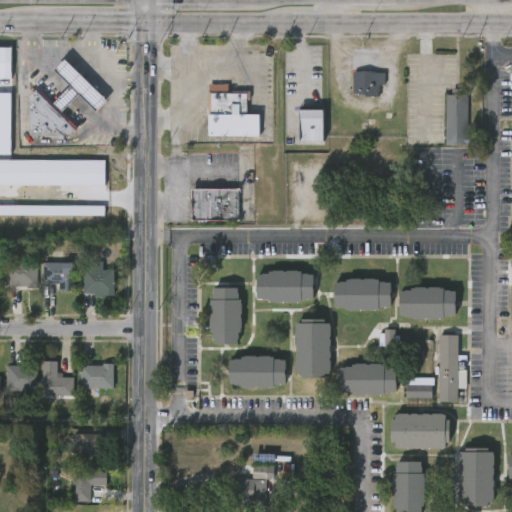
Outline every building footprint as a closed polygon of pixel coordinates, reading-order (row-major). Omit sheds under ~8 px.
[(0,78),(11,79),(11,47),(0,47),(0,78)] [(50,103),(58,111),(67,101),(75,93),(93,110),(103,99),(61,59),(50,70),(66,85),(59,93),(50,103)] [(379,94),(354,93),(354,71),(379,72),(379,94)] [(226,83),(226,90),(247,90),(247,113),(258,113),(258,135),(206,135),(207,83),(226,83)] [(58,111),(72,125),(63,133),(59,133),(59,137),(52,137),(52,134),(27,134),(25,133),(24,94),(33,86),(50,103),(58,111)] [(463,89),(463,95),(469,95),(469,135),(474,135),(474,145),(447,145),(447,94),(453,94),(453,89),(463,89)] [(0,155),(10,155),(11,94),(0,93),(0,155)] [(317,139),(295,139),(295,108),(318,108),(318,139),(317,139)] [(0,185),(105,186),(105,161),(0,160),(0,185)] [(236,220),(189,220),(189,189),(235,189),(236,220)] [(104,206),(0,205),(0,215),(104,216),(104,206)] [(35,262),(35,287),(4,285),(4,262),(35,262)] [(71,262),(71,291),(55,291),(56,284),(40,283),(40,262),(71,262)] [(296,268),(296,269),(300,269),(300,271),(312,272),(312,297),(299,297),(299,300),(296,300),(271,299),(267,299),(267,296),(254,296),(254,286),(256,286),(256,282),(254,282),(254,271),(266,272),(267,268),(271,268),(286,269),(286,268),(296,268)] [(111,269),(111,296),(101,296),(101,293),(81,293),(81,269),(111,269)] [(374,279),(384,279),(387,279),(387,278),(390,278),(388,305),(378,304),(377,309),(374,308),(348,307),(345,307),(345,304),(331,304),(331,294),(334,294),(334,290),(332,290),(332,279),(345,280),(345,277),(349,277),(374,279)] [(236,285),(236,298),(239,298),(239,330),(236,330),(236,342),(210,342),(211,330),(208,330),(208,325),(206,325),(207,301),(208,301),(208,297),(211,297),(211,285),(236,285)] [(438,285),(438,286),(441,286),(441,289),(453,289),(454,314),(441,314),(441,316),(437,316),(437,317),(412,318),(412,316),(409,316),(409,314),(396,314),(396,290),(402,290),(402,288),(407,288),(407,285),(412,285),(423,285),(423,286),(438,285)] [(322,320),(327,321),(327,323),(328,323),(327,372),(321,371),(321,375),(300,375),(300,371),(292,371),(294,320),(298,320),(298,316),(322,317),(322,320)] [(456,352),(455,400),(436,400),(438,332),(457,333),(456,352)] [(268,354),(272,354),(272,358),(283,357),(283,382),(271,382),(271,386),(257,386),(257,385),(239,385),(239,382),(226,382),(225,357),(237,357),(237,354),(268,354)] [(383,362),(383,364),(394,365),(394,389),(385,389),(385,393),(349,392),(349,389),(338,389),(339,364),(350,365),(350,362),(354,362),(354,361),(383,362)] [(58,362),(58,378),(75,378),(74,396),(43,396),(44,362),(58,362)] [(115,364),(115,389),(81,388),(82,366),(104,367),(104,364),(115,364)] [(38,365),(38,392),(7,391),(8,366),(19,367),(19,365),(38,365)] [(418,396),(409,396),(409,384),(434,384),(434,396),(418,396)] [(441,412),(443,412),(443,418),(447,418),(447,441),(443,441),(443,446),(395,446),(392,446),(393,440),(388,440),(388,418),(392,418),(392,412),(405,412),(415,412),(420,413),(420,411),(427,411),(427,413),(430,413),(430,412),(441,412)] [(111,435),(110,466),(82,465),(82,447),(75,447),(76,434),(111,435)] [(488,447),(488,450),(493,451),(492,502),(487,502),(486,505),(466,504),(466,501),(457,501),(458,449),(465,449),(465,446),(488,447)] [(419,460),(419,473),(422,473),(422,505),(419,505),(419,511),(394,511),(394,505),(391,505),(391,473),(393,473),(394,460),(419,460)] [(252,479),(273,480),(273,466),(253,466),(252,479)] [(91,503),(73,503),(73,471),(107,472),(107,486),(91,486),(91,503)] [(261,481),(260,510),(232,509),(233,480),(261,481)]
